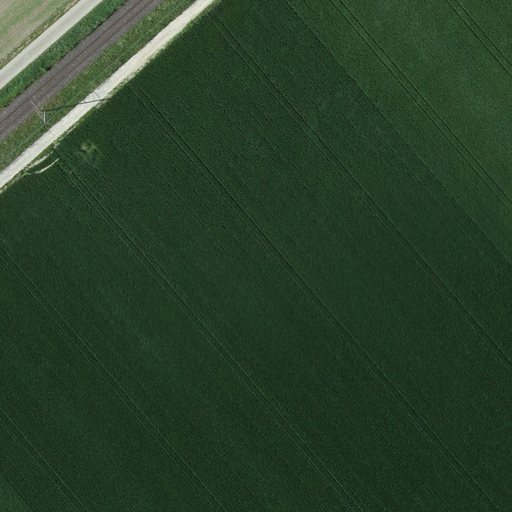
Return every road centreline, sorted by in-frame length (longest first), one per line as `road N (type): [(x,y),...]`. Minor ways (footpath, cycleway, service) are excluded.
road 1 (track): [(203,0),(0,178)]
road 2 (track): [(92,0),(0,79)]
